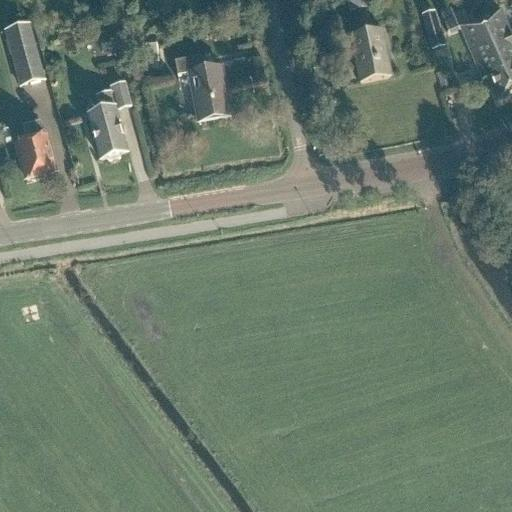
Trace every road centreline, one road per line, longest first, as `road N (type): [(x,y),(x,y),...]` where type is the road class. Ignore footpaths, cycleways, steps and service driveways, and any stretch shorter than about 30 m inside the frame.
road 1 (tertiary): [(305,187),(0,237)]
road 2 (tertiary): [(305,187),(511,143)]
road 3 (unclassified): [(305,187),(269,0)]
